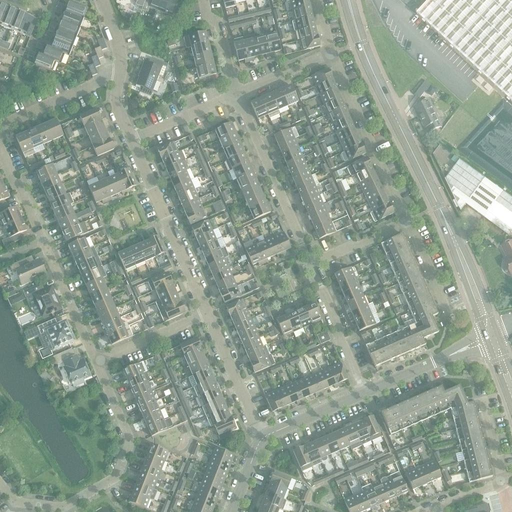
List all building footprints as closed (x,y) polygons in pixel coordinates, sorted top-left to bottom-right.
[(144,0),(142,8),(141,10),(147,13),(149,7),(171,16),(176,0),(144,0)] [(310,7),(307,0),(294,0),(290,1),(292,11),(310,7)] [(511,0),(429,0),(428,2),(417,14),(496,86),(511,101),(511,0)] [(70,1),(66,11),(83,18),(87,8),(70,1)] [(312,17),(310,7),(292,11),(295,21),(312,17)] [(0,26),(10,30),(17,12),(8,8),(0,26)] [(66,11),(62,21),(80,28),(83,18),(66,11)] [(10,30),(19,34),(27,16),(17,12),(10,30)] [(36,20),(27,16),(19,34),(29,38),(36,20)] [(314,27),(312,17),(295,21),(292,22),(294,32),(297,31),(314,27)] [(62,21),(58,30),(76,37),(80,28),(62,21)] [(317,37),(314,27),(297,31),(299,41),(317,37)] [(58,30),(55,40),(72,47),(76,37),(58,30)] [(185,49),(191,47),(208,43),(205,32),(183,38),(185,49)] [(276,34),(265,37),(270,57),(275,56),(274,53),(280,51),(276,34)] [(266,58),(270,57),(265,37),(255,39),(259,56),(265,55),(266,58)] [(319,47),(317,37),(299,41),(302,51),(319,47)] [(249,62),(244,42),(243,38),(233,41),(238,62),(244,60),(245,63),(249,62)] [(97,41),(99,47),(100,47),(101,50),(106,48),(103,39),(97,41)] [(253,58),(259,56),(255,39),(244,42),(249,62),(254,61),(253,58)] [(68,57),(72,47),(55,40),(51,49),(63,54),(62,54),(68,57)] [(211,54),(208,43),(191,47),(193,58),(211,54)] [(59,64),(62,54),(63,54),(51,49),(46,47),(43,56),(42,56),(54,61),(54,62),(59,64)] [(94,49),(96,56),(97,56),(98,59),(104,57),(101,50),(100,47),(99,47),(94,49)] [(50,71),(54,62),(54,61),(42,56),(43,56),(38,54),(34,65),(50,71)] [(213,64),(211,54),(193,58),(196,68),(213,64)] [(91,58),(93,64),(95,68),(100,65),(98,59),(97,56),(96,56),(91,58)] [(141,72),(136,85),(143,87),(141,93),(150,97),(152,91),(158,76),(163,77),(168,64),(151,58),(148,64),(144,62),(140,72),(141,72)] [(97,74),(95,68),(93,64),(88,66),(91,76),(97,74)] [(216,75),(213,64),(196,68),(199,79),(211,76),(216,75)] [(311,77),(315,86),(332,79),(328,70),(311,77)] [(171,82),(174,75),(168,72),(165,80),(171,82)] [(76,85),(84,82),(82,76),(74,79),(76,85)] [(336,89),(332,79),(315,86),(319,96),(336,89)] [(415,95),(420,99),(427,91),(428,92),(432,87),(425,82),(422,85),(415,95)] [(202,88),(205,99),(217,96),(213,85),(202,88)] [(291,86),(280,90),(287,106),(298,102),(291,86)] [(428,92),(427,94),(432,97),(436,90),(432,87),(428,92)] [(340,98),(336,89),(319,96),(324,105),(340,98)] [(280,90),(271,95),(278,111),(287,106),(280,90)] [(305,91),(301,92),(301,93),(298,94),(300,99),(307,96),(305,91)] [(279,114),(278,111),(271,95),(261,99),(268,115),(269,119),(279,114)] [(344,107),(340,98),(324,105),(328,114),(344,107)] [(258,120),(268,115),(261,99),(251,103),(258,120)] [(428,133),(441,127),(429,101),(416,107),(428,133)] [(462,148),(500,183),(511,169),(511,114),(502,105),(462,148)] [(348,117),(344,107),(328,114),(332,124),(348,117)] [(80,117),(84,127),(100,120),(96,110),(80,117)] [(297,114),(300,121),(305,119),(302,112),(297,114)] [(352,126),(348,117),(332,124),(336,133),(352,126)] [(56,120),(45,124),(53,141),(63,136),(56,120)] [(84,127),(88,137),(105,130),(100,120),(84,127)] [(215,130),(219,141),(235,133),(231,123),(215,130)] [(45,124),(36,129),(43,145),(53,141),(45,124)] [(356,135),(352,126),(336,133),(340,143),(356,135)] [(278,146),(294,139),(298,137),(294,127),(274,136),(278,146)] [(42,145),(43,145),(36,129),(26,133),(34,152),(43,148),(42,145)] [(109,140),(105,130),(88,137),(93,147),(109,140)] [(34,152),(26,133),(16,137),(24,157),(34,153),(34,152)] [(240,143),(235,133),(219,141),(223,150),(240,143)] [(360,145),(356,135),(340,143),(344,152),(360,145)] [(278,146),(282,155),(298,148),(294,139),(278,146)] [(113,150),(109,140),(93,147),(97,157),(113,150)] [(157,150),(161,160),(178,152),(174,143),(157,150)] [(244,153),(240,143),(223,150),(228,160),(244,153)] [(360,145),(344,152),(342,153),(341,155),(344,161),(346,162),(348,161),(348,162),(365,154),(360,145)] [(282,155),(286,164),(302,157),(298,148),(282,155)] [(181,151),(178,152),(161,160),(166,169),(185,161),(186,160),(181,151)] [(229,171),(232,170),(248,163),(244,153),(228,160),(225,162),(229,171)] [(456,164),(460,160),(454,156),(451,160),(456,164)] [(286,164),(290,174),(306,166),(302,157),(286,164)] [(352,176),(355,175),(371,168),(366,158),(350,166),(348,167),(347,169),(350,175),(352,176)] [(456,164),(445,179),(447,182),(461,211),(466,204),(485,218),(509,235),(511,231),(511,199),(503,192),(485,179),(484,178),(460,160),(456,164)] [(166,169),(170,178),(186,171),(189,170),(185,161),(166,169)] [(232,170),(236,180),(253,173),(248,163),(232,170)] [(36,172),(40,182),(57,175),(52,165),(36,172)] [(116,170),(118,174),(119,174),(127,193),(131,191),(130,189),(136,186),(127,165),(116,170)] [(290,174),(294,183),(310,176),(306,166),(290,174)] [(355,175),(359,185),(375,177),(371,168),(355,175)] [(170,178),(174,188),(190,180),(186,171),(170,178)] [(236,180),(241,190),(257,183),(253,173),(236,180)] [(118,174),(109,179),(116,195),(121,192),(122,195),(127,193),(119,174),(118,174)] [(40,182),(45,192),(61,185),(57,175),(40,182)] [(311,176),(310,176),(294,183),(298,192),(318,184),(314,175),(311,176)] [(214,178),(218,188),(222,187),(218,177),(214,178)] [(359,185),(364,194),(380,186),(375,177),(359,185)] [(109,179),(99,183),(107,202),(111,200),(110,197),(116,195),(109,179)] [(174,188),(178,197),(197,189),(197,188),(193,179),(190,180),(174,188)] [(103,204),(107,202),(99,183),(89,187),(96,204),(101,201),(103,204)] [(241,190),(245,200),(261,193),(257,183),(241,190)] [(322,193),(318,184),(298,192),(302,202),(319,195),(322,193)] [(45,192),(49,202),(65,195),(61,185),(45,192)] [(0,201),(9,198),(4,186),(0,187),(0,207),(2,207),(1,207),(0,203),(0,201)] [(364,194),(368,203),(384,195),(380,186),(364,194)] [(178,197),(182,206),(198,199),(196,194),(199,193),(197,189),(178,197)] [(69,193),(65,195),(49,202),(53,212),(70,205),(69,205),(73,203),(69,193)] [(245,200),(249,210),(266,203),(261,193),(245,200)] [(302,202),(306,211),(323,204),(319,195),(302,202)] [(368,203),(372,212),(389,204),(384,195),(368,203)] [(182,206),(186,216),(202,209),(198,199),(182,206)] [(270,213),(266,203),(249,210),(254,220),(270,213)] [(306,211),(310,220),(327,213),(323,204),(306,211)] [(393,214),(389,204),(372,212),(370,213),(375,223),(393,214)] [(74,215),(70,205),(53,212),(58,222),(74,215)] [(4,206),(1,207),(2,207),(0,207),(0,218),(0,219),(4,226),(21,219),(16,207),(7,211),(4,206)] [(90,208),(74,215),(76,220),(91,213),(90,208)] [(206,218),(202,209),(186,216),(190,225),(206,218)] [(310,220),(314,230),(331,223),(327,213),(310,220)] [(74,215),(58,222),(62,232),(78,225),(76,220),(74,215)] [(26,231),(21,219),(4,226),(9,238),(1,241),(4,247),(19,240),(17,235),(26,231)] [(196,238),(212,231),(216,229),(212,219),(191,228),(196,238)] [(335,233),(331,223),(314,230),(319,240),(335,233)] [(83,235),(78,225),(62,232),(66,242),(83,235)] [(216,240),(212,231),(196,238),(200,247),(216,240)] [(283,233),(273,237),(282,256),(286,254),(285,251),(290,249),(283,233)] [(431,317),(437,315),(434,307),(435,307),(433,301),(432,302),(425,287),(426,287),(424,282),(423,282),(417,268),(418,267),(415,262),(414,262),(408,248),(409,247),(407,242),(406,243),(402,235),(380,244),(415,324),(365,346),(375,368),(382,364),(383,365),(388,363),(388,362),(402,355),(403,357),(408,354),(407,353),(422,347),(423,348),(426,347),(423,340),(438,333),(431,317)] [(158,237),(148,241),(155,257),(165,253),(158,237)] [(277,258),(282,256),(273,237),(264,241),(271,257),(276,255),(277,258)] [(68,246),(72,256),(89,249),(84,239),(68,246)] [(255,239),(253,240),(263,264),(267,262),(266,259),(271,257),(264,241),(259,243),(257,240),(255,239)] [(220,249),(216,240),(200,247),(204,257),(220,249)] [(259,266),(263,264),(253,240),(249,242),(251,247),(245,249),(252,266),(257,263),(259,266)] [(148,241),(138,245),(145,262),(155,257),(148,241)] [(511,241),(503,246),(510,261),(506,263),(511,274),(511,241)] [(138,245),(128,250),(135,266),(145,262),(138,245)] [(72,256),(77,266),(93,259),(97,257),(93,247),(89,249),(72,256)] [(224,259),(220,249),(204,257),(208,266),(224,259)] [(125,271),(135,266),(128,250),(118,254),(125,271)] [(22,285),(46,275),(39,259),(34,262),(31,256),(9,266),(12,272),(15,270),(22,285)] [(97,269),(93,259),(77,266),(81,276),(97,269)] [(228,268),(224,259),(208,266),(212,275),(228,268)] [(113,262),(117,272),(121,270),(117,260),(113,262)] [(102,267),(97,269),(81,276),(85,286),(102,279),(106,277),(102,267)] [(232,277),(228,268),(212,275),(216,285),(232,277)] [(334,275),(338,284),(355,277),(355,278),(358,276),(356,272),(353,274),(351,268),(334,275)] [(152,292),(155,291),(172,284),(167,273),(147,282),(152,292)] [(131,285),(142,281),(140,277),(130,282),(131,285)] [(236,287),(232,277),(216,285),(220,294),(236,287)] [(338,284),(342,293),(359,286),(355,278),(355,277),(338,284)] [(106,289),(102,279),(85,286),(90,296),(106,289)] [(26,299),(26,298),(29,306),(31,307),(37,304),(37,305),(39,306),(43,316),(42,316),(42,317),(61,309),(55,297),(54,298),(50,288),(51,288),(51,287),(44,290),(41,284),(23,292),(26,299)] [(176,293),(172,284),(155,291),(160,300),(176,293)] [(342,293),(346,303),(363,296),(359,286),(342,293)] [(365,292),(366,295),(381,288),(380,286),(365,292)] [(13,287),(4,291),(7,299),(12,297),(16,295),(13,287)] [(241,296),(236,287),(220,294),(224,304),(241,296)] [(110,298),(106,289),(90,296),(94,306),(110,298)] [(156,302),(160,312),(180,303),(176,293),(160,300),(156,302)] [(346,303),(350,312),(367,305),(363,296),(346,303)] [(94,306),(98,315),(115,308),(110,298),(94,306)] [(226,307),(230,317),(246,310),(242,300),(226,307)] [(185,313),(180,303),(160,312),(164,322),(185,313)] [(314,304),(305,308),(312,324),(321,320),(314,304)] [(350,312),(355,322),(371,314),(367,305),(350,312)] [(98,315),(103,325),(119,318),(115,308),(98,315)] [(305,308),(295,312),(302,328),(312,324),(305,308)] [(251,319),(246,310),(230,317),(234,326),(251,319)] [(293,333),(302,328),(295,312),(286,316),(293,333)] [(375,324),(371,314),(355,322),(359,332),(375,324)] [(283,337),(293,333),(286,316),(276,320),(283,337)] [(107,335),(123,328),(128,326),(127,323),(122,325),(119,318),(103,325),(107,335)] [(55,349),(75,341),(66,321),(57,325),(55,319),(37,327),(40,335),(48,332),(51,340),(50,342),(52,347),(55,348),(55,349)] [(234,326),(238,336),(255,329),(251,319),(234,326)] [(128,326),(123,328),(107,335),(111,345),(132,336),(128,326)] [(238,336),(242,345),(259,338),(255,329),(238,336)] [(330,340),(326,332),(317,336),(320,344),(330,340)] [(263,347),(259,338),(242,345),(247,354),(263,347)] [(180,346),(184,356),(200,349),(196,339),(180,346)] [(266,345),(263,347),(247,354),(251,364),(271,355),(266,345)] [(82,380),(90,376),(83,360),(77,363),(72,349),(52,357),(56,366),(63,362),(65,367),(64,368),(71,385),(73,384),(74,387),(83,383),(82,380)] [(184,356),(188,366),(205,359),(200,349),(184,356)] [(275,365),(271,355),(251,364),(255,373),(275,365)] [(188,366),(193,376),(209,369),(205,359),(188,366)] [(123,371),(127,380),(146,372),(147,372),(143,362),(123,371)] [(340,363),(330,368),(339,387),(343,385),(342,382),(347,380),(340,363)] [(334,388),(339,387),(330,368),(321,372),(328,388),(333,386),(334,388)] [(193,376),(197,386),(213,379),(209,369),(193,376)] [(150,380),(146,372),(127,380),(131,390),(147,383),(147,382),(149,381),(150,380)] [(323,390),(328,388),(321,372),(312,376),(320,395),(324,393),(323,390)] [(316,397),(320,395),(312,376),(302,380),(309,396),(314,394),(316,397)] [(193,387),(197,397),(218,389),(213,379),(197,386),(193,387)] [(305,398),(309,396),(302,380),(293,384),(301,403),(306,401),(305,398)] [(131,390),(135,399),(151,392),(147,383),(131,390)] [(297,405),(301,403),(293,384),(284,388),(291,404),(296,402),(297,405)] [(469,483),(492,477),(490,469),(491,469),(490,463),(488,464),(485,448),(486,448),(484,442),(483,443),(479,427),(481,427),(479,421),(478,422),(474,406),(475,406),(474,403),(467,404),(459,386),(444,393),(441,387),(433,391),(433,389),(428,392),(428,393),(414,399),(413,398),(408,400),(408,401),(394,408),(393,407),(388,409),(389,410),(381,413),(390,435),(450,409),(469,483)] [(286,406),(291,404),(284,388),(274,392),(283,411),(287,409),(286,406)] [(222,399),(218,389),(197,397),(202,407),(222,399)] [(135,399),(139,409),(155,401),(151,392),(135,399)] [(278,413),(283,411),(274,392),(265,396),(272,412),(277,410),(278,413)] [(202,407),(206,417),(226,408),(222,399),(202,407)] [(139,409),(143,418),(159,411),(155,401),(139,409)] [(183,404),(187,414),(191,412),(187,402),(183,404)] [(210,427),(214,426),(231,418),(226,408),(206,417),(210,427)] [(143,418),(147,427),(164,420),(159,411),(143,418)] [(372,417),(362,421),(369,438),(380,433),(372,417)] [(235,428),(231,418),(214,426),(218,435),(217,435),(220,441),(231,436),(229,431),(235,428)] [(164,421),(164,420),(147,427),(151,437),(168,430),(167,429),(172,427),(172,426),(170,420),(168,420),(164,421)] [(371,441),(369,438),(362,421),(352,426),(361,446),(371,441)] [(351,450),(361,446),(352,426),(343,430),(350,446),(349,446),(351,450)] [(340,451),(349,446),(350,446),(343,430),(333,434),(340,451)] [(330,455),(340,451),(333,434),(323,439),(330,455)] [(326,457),(330,455),(323,439),(313,443),(320,459),(321,459),(321,461),(323,461),(325,461),(326,460),(327,458),(326,457)] [(320,459),(313,443),(303,447),(312,467),(321,463),(320,459)] [(152,445),(148,455),(164,461),(168,452),(152,445)] [(302,472),(312,467),(303,447),(293,452),(302,472)] [(215,448),(212,457),(230,465),(234,456),(215,448)] [(148,455),(144,464),(161,471),(164,461),(148,455)] [(391,456),(382,460),(384,464),(393,460),(391,456)] [(212,457),(208,466),(227,473),(230,465),(212,457)] [(367,458),(357,463),(359,467),(369,463),(367,458)] [(405,474),(412,490),(441,478),(434,461),(405,474)] [(144,464),(140,474),(157,480),(158,478),(160,479),(161,479),(162,475),(162,474),(160,473),(161,471),(144,464)] [(373,464),(363,468),(365,473),(375,468),(373,464)] [(208,466),(205,475),(224,482),(227,473),(208,466)] [(356,477),(365,473),(363,468),(354,472),(356,477)] [(337,471),(327,476),(329,480),(339,476),(337,471)] [(274,472),(270,483),(287,489),(291,479),(274,472)] [(399,472),(389,476),(398,496),(408,492),(399,472)] [(153,490),(157,480),(140,474),(137,483),(153,490)] [(205,475),(201,484),(220,491),(224,482),(205,475)] [(327,476),(317,480),(319,484),(329,480),(327,476)] [(389,501),(398,496),(389,476),(386,478),(385,478),(381,479),(381,480),(380,481),(381,484),(389,501)] [(149,499),(153,490),(137,483),(133,493),(149,499)] [(283,499),(287,489),(270,483),(266,493),(283,499)] [(201,484),(198,493),(217,500),(220,491),(201,484)] [(381,484),(372,488),(379,505),(389,501),(381,484)] [(361,489),(362,492),(363,492),(370,509),(379,505),(372,488),(370,485),(361,489)] [(362,492),(353,496),(360,511),(362,511),(370,509),(363,492),(362,492)] [(146,509),(149,499),(133,493),(129,503),(146,509)] [(198,493),(194,502),(213,509),(217,500),(198,493)] [(286,501),(283,499),(266,493),(262,503),(279,509),(282,511),(286,501)] [(348,511),(360,511),(353,496),(344,501),(348,511)] [(194,502),(191,511),(194,511),(211,511),(213,509),(194,502)] [(277,511),(279,509),(262,503),(258,511),(277,511)]
